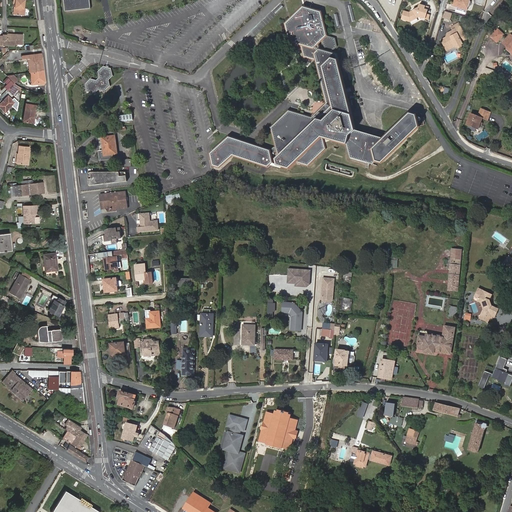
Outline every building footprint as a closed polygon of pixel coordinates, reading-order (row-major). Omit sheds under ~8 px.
[(16,0),(16,3),(16,8),(17,8),(17,15),(24,16),(25,8),(24,8),(25,0),(16,0)] [(89,9),(87,0),(62,0),(63,11),(89,9)] [(459,0),(458,5),(467,8),(469,0),(459,0)] [(420,8),(421,5),(419,4),(418,7),(408,12),(403,10),(401,18),(409,21),(418,16),(427,19),(429,15),(426,14),(427,10),(420,8)] [(272,156),(277,151),(279,157),(277,159),(278,164),(289,168),(322,137),(346,144),(348,155),(372,162),(375,159),(381,160),(418,126),(424,125),(422,114),(415,116),(415,114),(410,113),(383,138),(354,130),(337,55),(331,53),(337,45),(335,37),(326,36),(321,12),(303,8),(286,24),(290,42),(303,45),(306,56),(315,58),(326,104),(311,118),(289,112),(272,128),(276,146),(273,147),(269,150),(229,139),(218,149),(211,156),(214,167),(220,169),(233,157),(268,166),(273,162),(272,156)] [(452,13),(444,10),(442,17),(449,19),(452,13)] [(458,46),(461,45),(461,42),(467,39),(461,27),(453,31),(448,34),(449,37),(442,41),(446,49),(454,44),(455,46),(458,46)] [(496,32),(494,34),(491,37),(497,43),(504,35),(498,29),(496,32)] [(8,35),(3,34),(3,36),(3,45),(15,45),(15,44),(23,44),(23,34),(16,34),(16,36),(8,35)] [(42,54),(22,55),(22,59),(29,58),(31,72),(44,71),(42,54)] [(91,81),(87,84),(88,91),(93,92),(98,89),(104,89),(108,85),(107,80),(111,76),(110,70),(103,68),(100,72),(101,78),(97,82),(91,81)] [(33,84),(45,83),(44,71),(31,72),(33,84)] [(14,82),(15,83),(19,79),(14,74),(6,75),(14,82)] [(395,76),(389,79),(393,86),(398,83),(395,76)] [(11,93),(18,86),(14,83),(14,84),(11,81),(7,84),(5,87),(11,93)] [(20,87),(18,86),(11,93),(13,94),(20,87)] [(408,89),(412,96),(418,93),(414,86),(408,89)] [(14,102),(8,96),(0,104),(0,105),(6,111),(14,102)] [(31,119),(34,119),(36,101),(27,100),(23,121),(30,122),(31,119)] [(489,113),(481,110),(478,117),(471,115),(466,125),(477,130),(479,126),(481,126),(481,125),(480,124),(482,119),(486,121),(489,113)] [(364,111),(359,118),(367,123),(372,116),(364,111)] [(131,115),(118,116),(119,123),(132,122),(131,115)] [(110,155),(117,154),(115,136),(102,138),(104,151),(99,152),(100,160),(111,159),(110,155)] [(27,160),(28,160),(29,147),(19,146),(18,153),(21,154),(21,158),(19,158),(19,162),(26,163),(27,160)] [(126,173),(88,173),(90,186),(127,182),(126,173)] [(27,184),(11,187),(12,196),(45,193),(43,183),(33,184),(33,180),(26,181),(27,184)] [(127,209),(126,192),(102,195),(104,209),(106,209),(106,211),(107,212),(108,212),(109,212),(110,211),(111,210),(112,209),(115,208),(115,210),(127,209)] [(166,195),(168,203),(181,200),(180,192),(166,195)] [(24,222),(24,223),(34,223),(34,214),(37,214),(37,210),(38,209),(38,205),(23,206),(24,216),(24,222)] [(138,228),(138,232),(158,230),(157,224),(155,224),(155,222),(149,222),(149,214),(140,215),(141,227),(138,228)] [(110,229),(106,231),(106,236),(107,242),(112,242),(112,240),(117,240),(121,239),(120,233),(121,233),(120,228),(110,229)] [(10,233),(0,234),(0,251),(12,250),(10,233)] [(114,252),(98,254),(99,260),(105,259),(106,270),(114,269),(114,272),(118,271),(118,269),(117,257),(114,258),(114,252)] [(56,253),(44,254),(45,271),(58,270),(56,253)] [(461,260),(453,259),(452,265),(451,265),(448,290),(458,291),(461,260)] [(145,265),(135,266),(137,280),(143,280),(144,284),(152,283),(151,272),(145,273),(145,265)] [(289,269),(288,281),(298,282),(298,285),(306,285),(310,284),(311,270),(289,269)] [(24,270),(21,275),(29,279),(31,274),(24,270)] [(343,281),(352,282),(353,271),(344,270),(343,281)] [(20,274),(11,289),(18,295),(23,285),(25,286),(29,279),(21,275),(20,274)] [(324,278),(323,278),(321,300),(326,301),(332,301),(334,279),(324,278)] [(116,279),(104,280),(105,292),(117,291),(116,279)] [(197,288),(197,280),(187,279),(186,286),(190,286),(190,287),(197,288)] [(18,295),(11,289),(10,292),(20,298),(25,288),(24,287),(25,286),(23,285),(18,295)] [(477,301),(476,304),(480,305),(482,312),(478,320),(487,324),(490,317),(494,319),(498,310),(491,307),(489,301),(492,296),(478,290),(474,299),(477,301)] [(64,300),(52,294),(45,308),(59,315),(64,305),(62,304),(64,300)] [(351,312),(353,300),(340,299),(339,311),(351,312)] [(294,304),(283,303),(283,312),(290,313),(292,316),(291,330),(301,331),(302,313),(294,304)] [(159,312),(150,313),(146,313),(147,328),(160,327),(159,312)] [(118,314),(109,315),(110,329),(119,328),(119,324),(129,322),(128,313),(121,314),(122,318),(118,318),(118,314)] [(213,314),(202,314),(201,335),(206,335),(206,337),(212,337),(213,314)] [(48,325),(41,326),(40,326),(38,327),(38,328),(37,329),(38,341),(45,341),(49,341),(60,340),(59,329),(48,330),(48,325)] [(255,326),(244,326),(243,344),(254,345),(255,326)] [(454,329),(446,327),(444,337),(427,335),(426,338),(419,337),(417,349),(424,350),(424,352),(433,354),(434,352),(450,354),(454,329)] [(143,341),(143,350),(144,356),(152,355),(152,351),(159,350),(159,342),(153,342),(153,340),(143,341)] [(13,352),(20,355),(24,347),(17,343),(13,352)] [(126,355),(126,347),(125,347),(124,343),(111,345),(112,356),(114,356),(115,365),(126,364),(125,355),(126,355)] [(327,354),(327,348),(327,345),(318,344),(317,358),(322,359),(322,361),(326,362),(327,354)] [(64,354),(64,364),(70,364),(71,355),(72,355),(72,349),(55,348),(55,351),(63,351),(63,354),(64,354)] [(194,351),(184,350),(183,361),(183,367),(183,370),(182,375),(193,376),(194,351)] [(293,351),(275,350),(275,360),(292,360),(293,351)] [(349,351),(337,350),(335,366),(339,366),(339,368),(344,369),(345,366),(347,366),(348,362),(348,359),(348,356),(349,351)] [(484,371),(478,387),(484,389),(489,376),(492,377),(491,378),(505,383),(504,386),(509,388),(511,381),(511,376),(506,374),(507,370),(504,369),(507,360),(500,357),(492,374),(484,371)] [(395,362),(382,360),(379,377),(391,380),(395,362)] [(14,374),(15,373),(12,371),(3,382),(10,388),(10,389),(23,400),(32,389),(14,374)] [(35,377),(48,377),(59,377),(59,382),(66,383),(66,372),(35,371),(35,377)] [(79,372),(71,372),(71,387),(83,387),(83,386),(82,386),(81,383),(80,383),(79,372)] [(48,390),(58,389),(58,388),(59,382),(59,377),(48,377),(48,390)] [(66,388),(66,393),(85,403),(83,387),(71,387),(66,387),(66,388)] [(134,401),(135,396),(120,391),(118,397),(121,398),(119,404),(133,408),(135,402),(134,401)] [(419,398),(404,397),(403,406),(418,407),(418,406),(419,398)] [(395,404),(387,402),(385,414),(394,415),(395,404)] [(436,402),(435,410),(458,416),(459,414),(460,409),(436,402)] [(172,412),(173,408),(174,406),(168,405),(166,410),(169,411),(164,424),(174,428),(181,409),(176,407),(176,409),(174,413),(172,412)] [(390,419),(389,424),(397,425),(398,417),(395,416),(394,420),(390,419)] [(246,421),(230,417),(227,427),(232,429),(230,434),(229,433),(224,450),(229,451),(224,469),(239,473),(244,455),(238,453),(241,442),(238,442),(240,436),(239,436),(240,431),(244,432),(246,421)] [(80,429),(82,427),(69,419),(65,425),(67,426),(66,429),(68,431),(76,436),(80,429)] [(488,426),(487,424),(478,421),(470,449),(478,452),(485,430),(487,428),(488,426)] [(126,423),(124,431),(122,438),(133,441),(134,436),(137,437),(138,434),(135,433),(137,426),(126,423)] [(63,438),(79,448),(88,434),(86,433),(80,429),(76,436),(68,431),(63,438)] [(420,432),(409,429),(405,442),(416,446),(420,432)] [(172,442),(160,432),(150,450),(162,458),(172,442)] [(338,447),(339,440),(330,439),(329,446),(338,447)] [(70,445),(67,450),(86,462),(89,457),(70,445)] [(372,457),(372,456),(369,455),(369,453),(358,450),(357,455),(352,453),(351,458),(355,459),(354,464),(356,464),(356,466),(364,468),(364,466),(366,467),(368,460),(371,461),(372,457)] [(373,451),(372,456),(372,457),(382,460),(381,463),(387,465),(388,462),(391,462),(392,456),(373,451)] [(148,467),(151,459),(135,452),(132,460),(143,465),(145,466),(148,467)] [(132,460),(123,480),(127,482),(128,481),(134,484),(133,485),(136,486),(140,478),(138,477),(143,465),(132,460)] [(214,511),(208,507),(211,503),(194,492),(185,507),(192,511),(214,511)] [(97,511),(67,493),(55,511),(97,511)]
